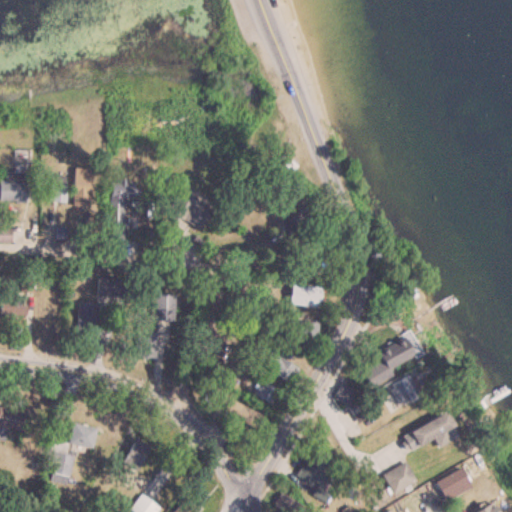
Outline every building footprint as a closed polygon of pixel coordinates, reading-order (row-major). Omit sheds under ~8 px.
[(71,205),(87,205),(87,168),(71,168),(71,205)] [(0,180),(0,202),(25,202),(25,172),(2,172),(2,180),(0,180)] [(64,176),(48,176),(48,202),(64,202),(64,176)] [(108,189),(107,228),(124,228),(125,199),(132,199),(133,179),(115,179),(114,189),(108,189)] [(197,232),(210,212),(179,191),(165,211),(197,232)] [(256,202),(245,222),(224,210),(205,244),(216,250),(235,216),(250,224),(253,219),(268,227),(273,219),(281,224),(293,203),(279,195),(270,210),(256,202)] [(0,243),(9,244),(9,214),(0,214),(0,243)] [(178,253),(177,236),(158,237),(159,254),(178,253)] [(32,278),(20,278),(20,292),(32,292),(32,278)] [(96,296),(125,296),(125,278),(96,278),(96,296)] [(315,308),(317,287),(288,284),(286,305),(315,308)] [(174,320),(174,294),(154,294),(154,320),(174,320)] [(0,309),(22,310),(22,295),(0,295),(0,309)] [(90,347),(94,303),(78,302),(74,345),(90,347)] [(316,322),(297,322),(297,344),(316,345),(316,322)] [(154,357),(154,331),(135,331),(135,357),(154,357)] [(386,370),(415,354),(405,335),(373,352),(378,362),(360,372),(369,389),(390,377),(386,370)] [(297,369),(271,352),(261,367),(287,384),(297,369)] [(416,395),(403,375),(387,387),(400,406),(416,395)] [(253,393),(273,405),(281,392),(261,380),(253,393)] [(264,420),(232,397),(223,410),(255,432),(264,420)] [(0,429),(20,432),(22,410),(0,407),(0,429)] [(406,433),(414,448),(449,428),(441,413),(406,433)] [(91,449),(95,428),(71,423),(67,444),(91,449)] [(149,446),(134,438),(121,463),(135,471),(149,446)] [(72,457),(52,451),(46,472),(67,477),(72,457)] [(393,495),(415,481),(402,462),(381,477),(393,495)] [(442,500),(465,490),(457,471),(434,481),(442,500)] [(155,511),(158,508),(140,494),(125,511),(155,511)] [(193,511),(189,501),(161,511),(193,511)]
